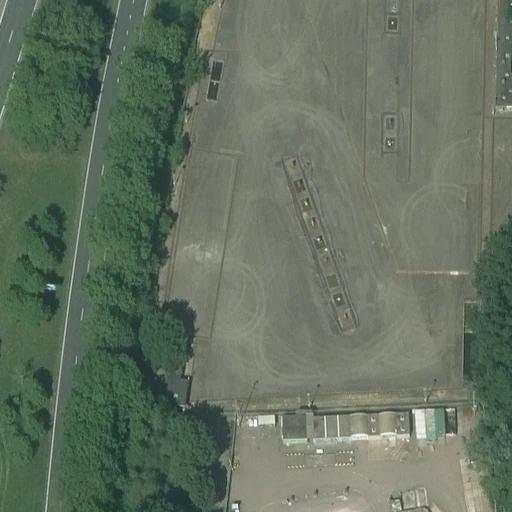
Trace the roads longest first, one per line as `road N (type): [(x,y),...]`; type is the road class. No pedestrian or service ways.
road 1 (primary): [(58,511),(100,163),(132,0)]
road 2 (unknown): [(205,500),(366,475)]
road 3 (unknown): [(366,475),(423,466),(438,472),(461,511)]
